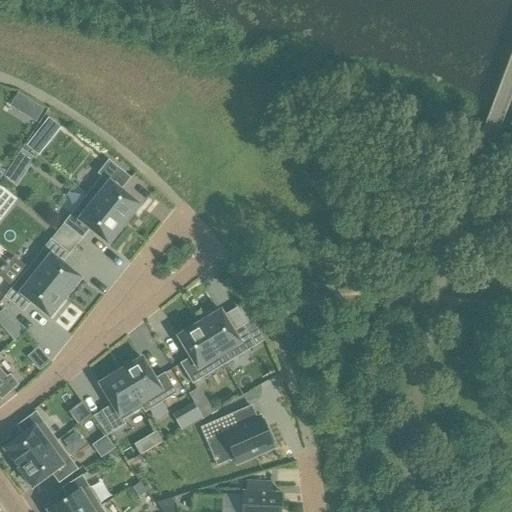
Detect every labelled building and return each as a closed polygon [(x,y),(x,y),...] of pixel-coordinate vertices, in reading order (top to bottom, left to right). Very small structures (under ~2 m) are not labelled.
[(43,108),(35,103),(26,116),(34,121),(43,108)] [(36,133),(25,147),(37,156),(47,142),(36,133)] [(101,177),(86,196),(124,226),(139,206),(121,191),(131,179),(108,161),(97,174),(101,177)] [(24,175),(10,166),(2,179),(16,188),(24,175)] [(0,210),(4,214),(16,199),(0,186),(0,210)] [(108,245),(124,226),(86,196),(63,225),(82,240),(89,230),(108,245)] [(51,240),(27,269),(65,299),(81,279),(62,264),(69,255),(51,240)] [(49,318),(65,299),(27,269),(4,298),(23,313),(30,303),(49,318)] [(220,312),(199,325),(224,366),(255,346),(243,326),(233,332),(220,312)] [(23,331),(15,322),(5,331),(13,340),(23,331)] [(192,385),(224,366),(199,325),(177,337),(190,358),(180,364),(192,385)] [(142,359),(120,372),(145,413),(177,394),(164,373),(154,380),(142,359)] [(7,378),(0,369),(0,400),(1,401),(19,385),(10,375),(7,378)] [(145,413),(120,372),(99,385),(111,406),(101,412),(113,432),(125,425),(122,421),(142,409),(144,414),(145,413)] [(214,413),(207,401),(196,407),(204,419),(214,413)] [(183,410),(193,426),(203,420),(193,405),(183,410)] [(242,412),(209,426),(215,440),(229,434),(239,459),(244,457),(246,462),(282,447),(281,443),(284,441),(278,428),(275,430),(269,416),(248,425),(242,412)] [(16,471),(50,446),(35,425),(1,450),(16,471)] [(155,432),(144,439),(151,449),(162,443),(155,432)] [(16,471),(31,491),(65,466),(50,446),(16,471)] [(140,480),(133,486),(139,495),(147,489),(140,480)] [(280,511),(281,493),(271,493),(272,483),(246,481),(246,491),(242,491),(240,511),(280,511)] [(46,511),(92,511),(93,511),(80,491),(46,511)]
